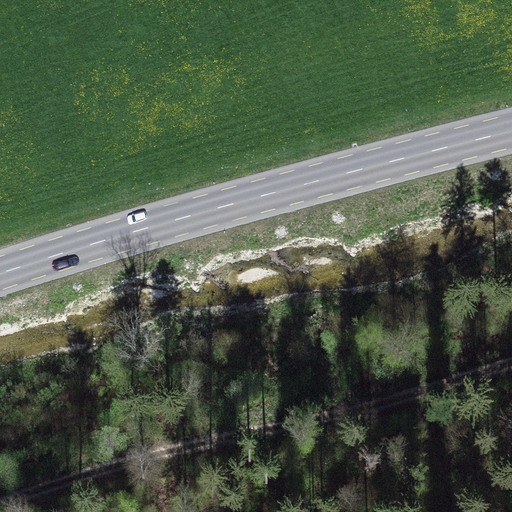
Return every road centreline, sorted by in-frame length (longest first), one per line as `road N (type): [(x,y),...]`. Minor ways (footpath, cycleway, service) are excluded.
road 1 (primary): [(511,127),(0,278)]
road 2 (track): [(0,506),(76,476),(366,412),(511,363)]
